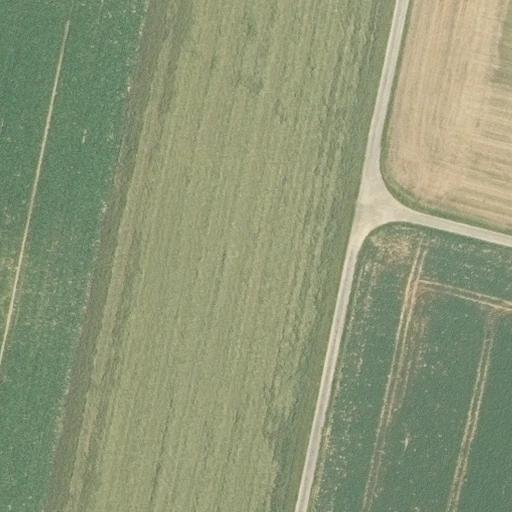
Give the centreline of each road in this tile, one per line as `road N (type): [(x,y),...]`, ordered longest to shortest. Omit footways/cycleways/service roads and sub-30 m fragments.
road 1 (track): [(300,511),(363,207)]
road 2 (track): [(403,0),(363,207)]
road 3 (track): [(511,246),(363,207)]
